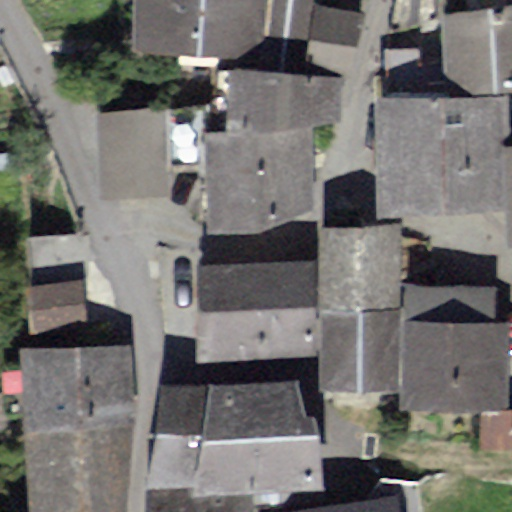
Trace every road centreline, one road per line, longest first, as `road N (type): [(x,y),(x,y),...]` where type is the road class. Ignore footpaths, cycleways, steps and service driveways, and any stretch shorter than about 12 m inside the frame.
road 1 (residential): [(0,19),(58,115),(89,201),(130,271)]
road 2 (residential): [(130,271),(138,511)]
road 3 (residential): [(130,271),(186,252),(276,239),(332,203)]
road 4 (residential): [(332,203),(383,0)]
road 5 (residential): [(332,203),(511,255)]
